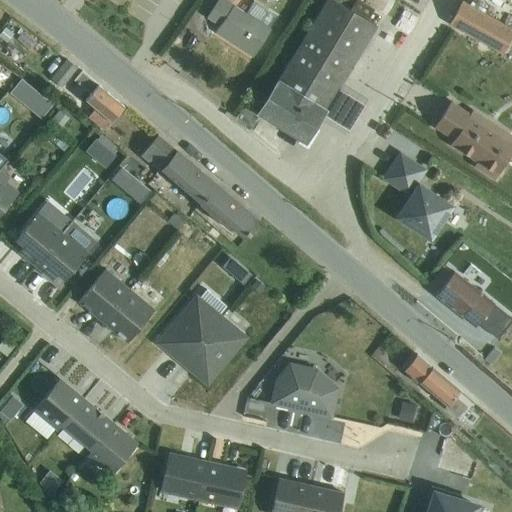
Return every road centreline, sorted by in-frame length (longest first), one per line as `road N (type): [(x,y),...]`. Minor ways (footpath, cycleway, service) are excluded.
road 1 (residential): [(0,290),(153,416),(392,469),(396,447)]
road 2 (tertiary): [(130,80),(361,281)]
road 3 (residential): [(321,199),(446,0)]
road 4 (residential): [(321,199),(175,79),(130,80)]
road 5 (tertiary): [(361,281),(511,410)]
road 6 (tertiary): [(25,0),(130,80)]
